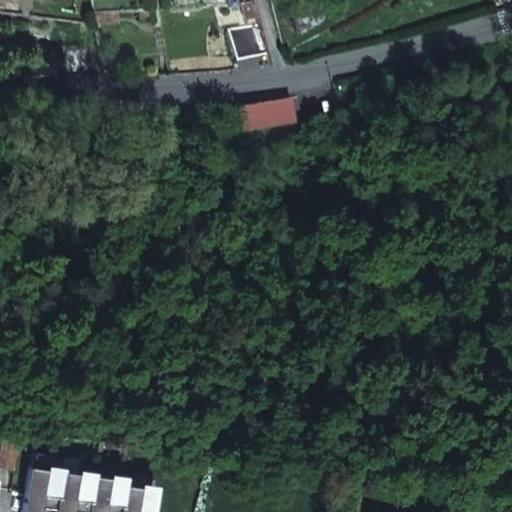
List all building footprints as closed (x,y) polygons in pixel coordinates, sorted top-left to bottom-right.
[(22,0),(20,17),(31,19),(33,0),(22,0)] [(252,1),(251,0),(244,0),(239,1),(246,25),(259,24),(252,1)] [(511,1),(511,0),(488,0),(491,9),(511,1)] [(116,10),(92,12),(93,21),(117,20),(116,10)] [(236,55),(268,52),(262,33),(259,24),(246,25),(226,28),(236,55)] [(62,73),(103,74),(97,41),(58,42),(62,73)] [(287,96),(237,106),(243,129),(270,124),(293,120),(287,96)] [(274,139),(270,124),(243,129),(246,145),(274,139)] [(0,434),(0,465),(8,467),(13,437),(0,434)] [(25,465),(19,511),(51,511),(56,475),(41,474),(42,468),(25,465)] [(51,511),(83,511),(89,480),(73,478),(73,472),(57,470),(56,475),(51,511)] [(83,511),(115,511),(120,484),(105,482),(105,477),(89,474),(89,480),(83,511)] [(115,511),(149,511),(152,494),(136,491),(136,486),(120,484),(115,511)]
